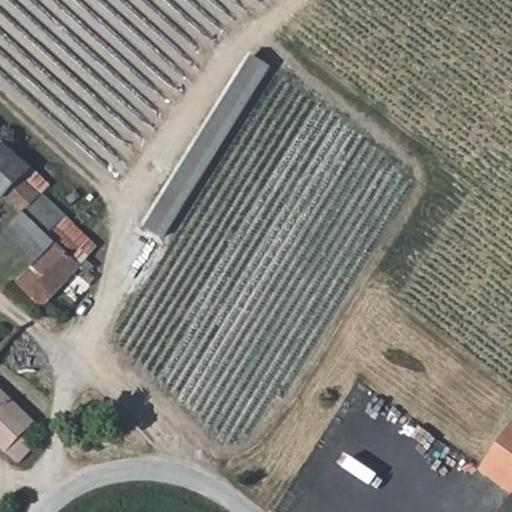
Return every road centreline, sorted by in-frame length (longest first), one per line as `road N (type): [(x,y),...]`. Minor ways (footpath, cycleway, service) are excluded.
road 1 (track): [(283,0),(120,227),(126,263),(76,353),(46,498)]
road 2 (unclassified): [(237,511),(211,491),(130,468),(46,498),(37,511)]
road 3 (track): [(76,353),(211,491)]
road 4 (track): [(0,97),(69,158),(120,227)]
